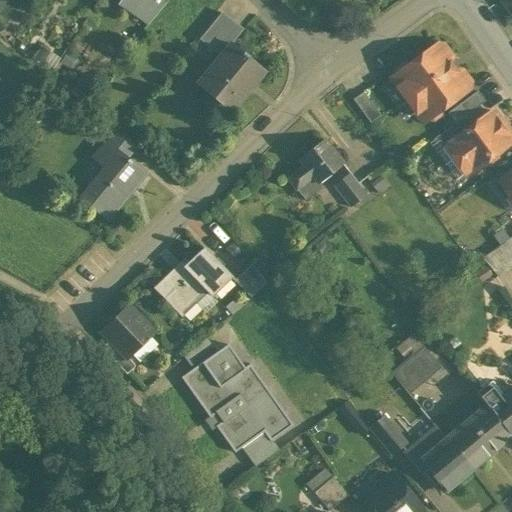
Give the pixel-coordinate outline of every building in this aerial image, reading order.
[(129,9),(135,0),(120,0),(119,2),(129,9)] [(135,0),(129,9),(129,10),(149,23),(166,2),(164,0),(135,0)] [(511,0),(502,0),(511,13),(511,0)] [(242,30),(221,13),(199,39),(220,56),(231,44),(242,30)] [(231,44),(220,56),(197,84),(230,111),(264,71),(231,44)] [(452,56),(443,45),(437,44),(408,65),(403,65),(396,69),(395,75),(390,79),(423,123),(428,119),(433,120),(440,115),(441,110),(470,88),(471,82),(462,71),(456,70),(453,72),(448,65),(451,63),(452,56)] [(477,91),(447,113),(455,123),(465,116),(485,101),(477,91)] [(380,115),(363,92),(353,100),(370,123),(380,115)] [(472,125),(447,144),(448,145),(468,172),(469,173),(485,161),(491,162),(497,157),(498,152),(511,141),(511,136),(508,131),(509,131),(509,129),(502,119),(500,119),(499,119),(493,110),(472,125)] [(455,123),(433,139),(441,150),(443,148),(448,145),(447,144),(472,125),(465,116),(455,123)] [(135,146),(116,130),(105,143),(109,146),(110,146),(122,157),(123,155),(126,157),(135,146)] [(323,139),(299,158),(304,164),(286,178),(296,191),(314,177),(319,184),(343,165),(323,139)] [(468,172),(448,145),(443,148),(463,175),(468,172)] [(122,157),(110,146),(109,146),(97,162),(105,169),(81,198),(107,220),(145,174),(126,157),(123,155),(122,157)] [(511,171),(499,181),(511,197),(511,196),(511,171)] [(349,173),(334,186),(351,207),(367,195),(349,173)] [(511,236),(496,249),(511,267),(511,266),(511,236)] [(203,248),(188,263),(184,259),(154,288),(178,314),(204,289),(211,297),(231,278),(203,248)] [(496,249),(482,258),(498,277),(511,267),(496,249)] [(233,280),(233,281),(250,298),(266,284),(253,266),(234,281),(233,280)] [(153,332),(128,306),(102,331),(110,340),(127,357),(153,332)] [(408,359),(423,347),(414,336),(399,348),(408,359)] [(127,357),(110,340),(101,348),(126,374),(135,366),(127,357)] [(183,377),(236,451),(264,431),(270,439),(292,424),(250,365),(245,369),(228,345),(183,377)] [(408,359),(392,373),(397,380),(409,395),(441,368),(423,347),(408,359)] [(511,389),(503,396),(492,381),(489,383),(477,393),(486,404),(511,437),(511,435),(511,389)] [(486,404),(445,438),(471,469),(511,437),(486,404)] [(420,408),(402,423),(419,444),(438,429),(420,408)] [(386,418),(372,430),(396,459),(410,447),(386,418)] [(419,444),(416,446),(424,455),(445,438),(438,429),(419,444)] [(471,469),(445,438),(424,455),(419,459),(446,491),(471,469)] [(308,485),(314,492),(332,477),(326,470),(308,485)] [(420,511),(423,510),(392,473),(364,497),(376,511),(420,511)] [(347,495),(332,477),(314,492),(329,511),(347,495)] [(376,511),(364,497),(353,505),(357,511),(376,511)]
